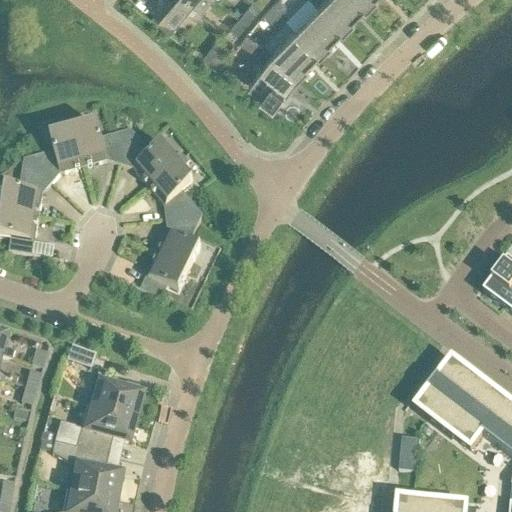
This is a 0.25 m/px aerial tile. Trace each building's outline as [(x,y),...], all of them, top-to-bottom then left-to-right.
[(190,2),(186,0),(151,0),(159,7),(152,15),(170,31),(178,22),(175,19),(190,2)] [(281,0),(275,0),(271,4),(279,12),(287,5),(281,0)] [(358,0),(323,0),(318,5),(341,28),(343,31),(356,18),(354,16),(364,5),(358,0)] [(279,12),(271,4),(264,12),(272,20),(279,12)] [(249,5),(239,16),(247,22),(256,11),(249,5)] [(294,29),(317,52),(320,54),(333,41),(330,39),(341,28),(318,5),(294,29)] [(247,22),(239,16),(230,27),(237,33),(247,22)] [(294,29),(271,53),(298,77),(310,65),(307,62),(317,52),(294,29)] [(249,47),(255,39),(247,33),(241,41),(249,47)] [(298,77),(271,53),(249,82),(274,101),(284,89),(287,91),(298,77)] [(108,166),(120,170),(132,135),(102,143),(98,130),(82,135),(78,126),(72,127),(84,173),(108,166)] [(61,179),(84,173),(72,127),(66,129),(67,139),(50,144),(54,156),(24,164),(52,189),(61,179)] [(133,174),(149,193),(185,163),(181,158),(172,164),(161,150),(151,159),(132,135),(120,170),(133,174)] [(164,212),(166,225),(203,221),(183,197),(193,188),(182,175),(189,168),(185,163),(149,193),(164,212)] [(43,199),(52,189),(24,164),(21,186),(19,195),(6,193),(4,210),(0,209),(0,216),(39,223),(43,199)] [(33,261),(39,223),(0,216),(0,224),(1,225),(0,232),(0,241),(11,244),(9,257),(33,261)] [(168,238),(157,260),(199,281),(202,275),(194,269),(201,254),(189,248),(203,221),(166,225),(168,238)] [(199,281),(157,260),(140,295),(162,305),(168,293),(180,299),(187,283),(197,286),(199,281)] [(511,297),(511,267),(508,265),(483,298),(501,312),(511,297)] [(511,297),(501,312),(511,319),(511,297)] [(2,353),(6,338),(0,336),(0,362),(11,365),(14,356),(2,353)] [(71,351),(67,363),(90,371),(95,359),(71,351)] [(31,371),(41,374),(46,358),(36,355),(31,371)] [(511,511),(511,411),(452,366),(439,384),(437,382),(427,395),(429,397),(416,414),(471,455),(482,440),(511,462),(511,491),(510,511),(466,511),(467,511),(398,505),(397,511),(511,511)] [(30,377),(25,393),(35,395),(40,380),(30,377)] [(93,387),(87,411),(133,425),(143,393),(125,387),(122,396),(93,387)] [(35,395),(25,393),(20,408),(31,411),(35,395)] [(55,441),(53,448),(107,461),(111,444),(127,448),(133,425),(87,411),(80,434),(59,428),(55,441)] [(25,427),(27,419),(14,415),(12,424),(25,427)] [(42,438),(41,445),(53,448),(55,441),(42,438)] [(419,444),(402,442),(399,476),(416,477),(419,444)] [(53,448),(39,445),(38,454),(51,457),(53,448)] [(103,477),(107,461),(53,448),(51,459),(72,471),(66,495),(114,505),(119,480),(103,477)] [(2,486),(0,500),(0,502),(10,504),(13,488),(2,486)] [(112,511),(114,505),(66,495),(63,511),(112,511)] [(8,511),(10,504),(0,502),(0,511),(8,511)]
